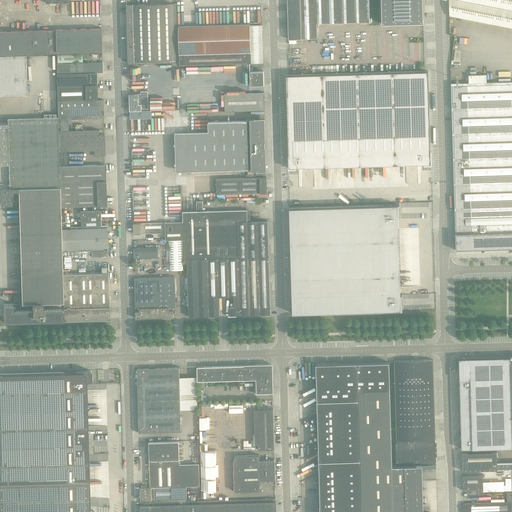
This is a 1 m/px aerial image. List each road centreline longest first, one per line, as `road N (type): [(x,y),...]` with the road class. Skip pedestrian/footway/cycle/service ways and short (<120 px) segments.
road 1 (unclassified): [(126,358),(115,0)]
road 2 (unclassified): [(284,353),(273,0)]
road 3 (unclassified): [(443,270),(436,0)]
road 4 (unclassified): [(453,511),(445,349)]
road 5 (unknown): [(279,197),(441,192)]
road 6 (unclassified): [(284,353),(445,349)]
road 7 (unclassified): [(289,511),(284,353)]
road 8 (unclassified): [(126,358),(284,353)]
road 9 (unclassified): [(131,511),(126,358)]
road 10 (unknown): [(128,437),(181,438),(189,463),(176,474),(130,476)]
road 11 (unclassified): [(0,361),(126,358)]
